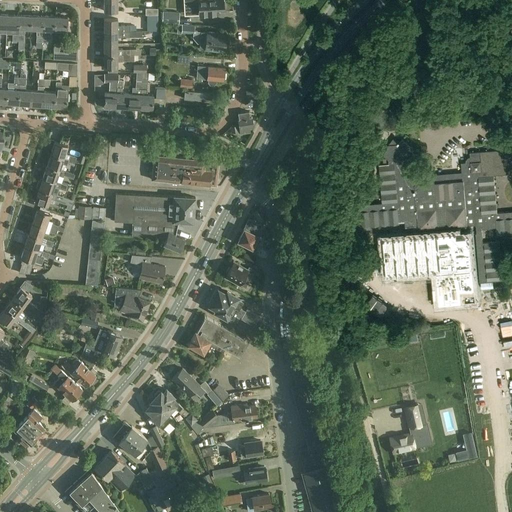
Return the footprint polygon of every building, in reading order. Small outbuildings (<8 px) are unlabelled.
[(103,0),(104,10),(118,10),(117,0),(103,0)] [(190,0),(192,15),(208,14),(207,14),(216,13),(216,11),(224,11),(223,5),(225,4),(225,1),(223,0),(190,0)] [(180,12),(163,11),(161,11),(161,21),(162,21),(162,22),(179,23),(180,12)] [(6,33),(13,33),(18,33),(18,28),(19,15),(7,14),(6,28),(6,33)] [(31,15),(19,15),(18,28),(18,33),(24,33),(24,28),(30,29),(31,15)] [(36,41),(42,41),(43,16),(31,15),(30,29),(37,29),(36,41)] [(48,42),(48,29),(54,29),(55,16),(43,16),(42,41),(48,42)] [(67,17),(55,16),(54,29),(54,35),(66,35),(67,17)] [(130,25),(118,25),(118,18),(104,18),(104,31),(130,31),(130,25)] [(194,30),(195,25),(183,24),(182,32),(193,33),(194,33),(194,30)] [(207,31),(207,32),(194,30),(194,33),(193,33),(193,37),(197,43),(200,43),(200,48),(206,48),(206,49),(225,51),(225,49),(226,49),(227,45),(225,44),(226,33),(207,31)] [(130,31),(104,31),(104,43),(118,43),(118,36),(130,36),(130,31)] [(104,43),(104,55),(130,55),(130,49),(118,49),(118,43),(104,43)] [(55,52),(54,60),(68,61),(69,53),(55,52)] [(178,62),(189,63),(190,55),(178,54),(178,62)] [(104,67),(118,67),(118,61),(123,61),(123,60),(134,60),(134,55),(130,55),(104,55),(104,67)] [(77,76),(77,63),(57,63),(57,69),(69,70),(69,75),(77,76)] [(214,84),(216,82),(216,80),(224,80),(225,67),(209,66),(198,65),(197,78),(208,79),(208,81),(209,84),(212,85),(214,84)] [(112,82),(112,87),(117,87),(118,80),(118,74),(104,74),(104,82),(112,82)] [(6,103),(18,104),(20,77),(14,77),(14,82),(8,82),(8,88),(7,88),(6,103)] [(26,77),(20,77),(18,104),(30,105),(31,90),(25,90),(26,77)] [(30,105),(42,106),(43,91),(43,86),(44,79),(38,78),(37,91),(31,90),(30,105)] [(132,93),(129,93),(128,108),(140,109),(141,94),(141,89),(142,82),(142,78),(136,78),(136,87),(132,87),(132,93)] [(181,79),(180,87),(192,88),(193,80),(181,79)] [(117,87),(116,107),(128,108),(129,93),(123,93),(124,80),(120,80),(118,80),(118,82),(117,87)] [(56,92),(55,92),(54,106),(66,107),(67,92),(68,92),(68,84),(61,84),(61,82),(56,81),(56,92)] [(105,91),(104,106),(116,107),(117,87),(112,87),(111,92),(105,91)] [(147,94),(147,90),(141,89),(141,94),(140,109),(152,109),(153,95),(147,94)] [(212,99),(212,102),(219,102),(220,93),(185,90),(184,98),(202,100),(202,98),(212,99)] [(55,92),(43,91),(42,106),(54,106),(55,92)] [(250,132),(249,127),(253,126),(251,117),(250,118),(249,111),(238,113),(239,119),(239,120),(240,128),(241,128),(242,133),(250,132)] [(64,158),(68,146),(55,141),(51,153),(64,158)] [(83,149),(81,157),(79,162),(83,163),(87,150),(89,143),(86,142),(83,149)] [(47,165),(60,169),(62,163),(67,165),(67,163),(68,159),(64,158),(51,153),(47,165)] [(216,160),(199,159),(198,157),(194,157),(193,158),(154,154),(152,179),(182,182),(210,185),(210,183),(215,183),(217,162),(216,160)] [(485,156),(473,156),(473,166),(485,166),(485,156)] [(400,163),(385,164),(386,188),(401,187),(400,163)] [(65,171),(60,169),(47,165),(43,177),(56,181),(58,175),(63,176),(63,175),(65,171)] [(483,209),(501,208),(500,171),(472,172),(472,180),(482,179),(483,209)] [(39,188),(52,193),(57,194),(59,187),(66,189),(68,185),(56,181),(43,177),(40,176),(36,188),(39,188)] [(422,203),(424,225),(472,220),(468,176),(411,182),(412,190),(421,190),(421,197),(432,196),(433,202),(422,203)] [(57,194),(52,193),(39,188),(35,200),(48,205),(50,198),(55,200),(55,199),(57,194)] [(164,245),(180,251),(180,249),(182,249),(183,246),(182,244),(184,239),(175,235),(178,220),(193,221),(193,222),(194,222),(196,197),(194,197),(116,193),(114,220),(133,221),(132,235),(163,236),(166,238),(164,245)] [(74,200),(57,194),(55,199),(62,201),(60,206),(70,210),(74,200)] [(395,224),(405,223),(404,210),(402,210),(402,203),(386,204),(387,219),(394,218),(395,224)] [(78,216),(77,217),(90,218),(91,206),(79,205),(78,208),(78,216)] [(106,208),(93,207),(92,219),(105,220),(104,229),(113,230),(113,217),(105,217),(106,208)] [(33,222),(46,226),(50,214),(37,209),(33,222)] [(486,214),(486,228),(495,228),(495,214),(486,214)] [(251,249),(258,235),(261,228),(262,226),(249,219),(244,229),(243,229),(243,230),(239,241),(246,244),(245,246),(251,249)] [(42,238),(46,226),(33,222),(29,233),(42,238)] [(38,249),(42,238),(29,233),(25,245),(38,249)] [(456,235),(382,242),(386,280),(435,275),(438,308),(476,304),(469,238),(457,239),(456,235)] [(499,266),(499,243),(488,243),(488,266),(499,266)] [(23,250),(21,250),(19,256),(34,261),(36,255),(41,257),(41,255),(48,257),(50,253),(38,249),(25,245),(23,250)] [(256,257),(246,251),(242,258),(253,263),(256,257)] [(150,264),(151,257),(131,255),(130,263),(142,265),(139,278),(162,282),(164,275),(163,275),(165,267),(150,264)] [(228,273),(226,277),(240,285),(240,284),(246,287),(255,270),(249,267),(248,269),(234,262),(230,268),(229,267),(227,272),(228,273)] [(21,287),(13,297),(25,306),(34,313),(35,313),(36,313),(41,317),(45,313),(28,300),(32,295),(21,287)] [(142,320),(150,301),(138,297),(141,289),(116,287),(116,292),(126,293),(119,311),(131,315),(131,316),(142,320)] [(218,289),(217,290),(216,290),(214,295),(215,295),(214,297),(238,311),(243,302),(237,299),(238,297),(227,291),(226,294),(218,289)] [(35,313),(34,313),(25,306),(13,297),(6,307),(17,315),(21,310),(31,318),(35,313)] [(213,299),(211,299),(209,304),(210,304),(209,305),(217,309),(216,312),(227,318),(228,316),(233,319),(238,311),(214,297),(213,299)] [(17,315),(6,307),(0,314),(0,318),(9,325),(13,320),(18,323),(19,322),(32,332),(35,328),(17,315)] [(252,312),(245,309),(241,318),(247,321),(253,324),(257,316),(252,313),(252,312)] [(109,315),(93,312),(92,318),(108,321),(109,315)] [(222,347),(240,357),(246,347),(250,339),(244,336),(243,338),(218,324),(204,316),(203,318),(204,319),(197,332),(207,338),(214,342),(212,346),(219,350),(222,347)] [(81,324),(96,327),(98,321),(82,317),(81,324)] [(0,328),(0,344),(6,349),(9,346),(3,342),(4,341),(0,337),(4,332),(0,328)] [(107,332),(102,330),(99,337),(104,339),(100,350),(115,356),(122,337),(108,331),(107,332)] [(188,345),(203,354),(209,344),(212,346),(214,342),(207,338),(197,332),(195,331),(191,339),(190,339),(188,342),(189,343),(188,345)] [(397,345),(410,342),(408,334),(395,337),(397,345)] [(89,339),(85,347),(93,351),(97,342),(89,339)] [(253,345),(249,350),(256,355),(260,351),(253,345)] [(30,364),(36,350),(25,346),(21,352),(18,359),(30,364)] [(80,356),(92,366),(96,362),(87,354),(83,352),(80,356)] [(97,371),(93,367),(90,370),(77,358),(71,364),(66,360),(61,365),(67,370),(67,369),(71,373),(85,386),(90,381),(93,381),(95,378),(95,375),(94,374),(97,371)] [(0,359),(0,368),(10,375),(12,366),(4,362),(0,359)] [(342,511),(300,360),(290,363),(296,386),(292,387),(309,448),(299,451),(305,472),(302,473),(312,511),(342,511)] [(173,379),(181,387),(180,388),(189,396),(194,391),(200,397),(206,391),(183,369),(183,368),(172,379),(173,379)] [(66,395),(64,398),(68,402),(71,399),(72,400),(75,400),(78,397),(77,394),(82,389),(68,376),(62,371),(58,375),(60,377),(54,383),(66,395)] [(49,385),(30,375),(27,382),(45,392),(49,385)] [(183,407),(178,402),(173,397),(174,396),(166,389),(163,393),(161,391),(160,392),(159,391),(155,395),(156,397),(155,397),(165,407),(165,409),(169,412),(174,406),(179,411),(183,407)] [(222,401),(212,390),(207,394),(217,405),(222,401)] [(167,413),(169,412),(165,409),(165,407),(155,397),(151,402),(152,403),(146,409),(153,415),(151,417),(163,429),(172,418),(167,413)] [(34,398),(28,404),(32,408),(38,402),(34,398)] [(228,420),(220,421),(221,425),(234,423),(233,420),(245,419),(245,420),(248,419),(248,418),(257,417),(255,405),(247,406),(247,404),(231,406),(232,412),(227,413),(228,420)] [(424,424),(419,404),(404,407),(409,428),(424,424)] [(29,444),(30,444),(34,444),(36,441),(36,437),(45,428),(38,421),(42,417),(34,410),(30,414),(15,430),(23,438),(20,442),(26,447),(29,444)] [(199,421),(190,410),(187,412),(186,410),(182,414),(185,417),(198,433),(202,429),(204,427),(199,421)] [(212,410),(199,421),(204,427),(205,426),(214,425),(220,420),(212,410)] [(119,438),(119,441),(119,442),(135,455),(142,460),(149,452),(157,468),(149,472),(151,477),(142,481),(146,489),(147,488),(154,503),(179,492),(166,464),(165,465),(162,458),(163,458),(157,446),(152,449),(147,439),(132,426),(131,427),(128,427),(125,428),(123,430),(121,432),(120,435),(119,438)] [(150,429),(159,447),(164,444),(155,426),(150,429)] [(411,433),(390,438),(393,453),(415,448),(411,433)] [(245,446),(240,447),(241,455),(246,455),(246,457),(255,456),(255,455),(263,454),(261,441),(244,443),(245,446)] [(205,458),(208,470),(213,468),(210,456),(213,456),(211,448),(201,450),(204,458),(205,458)] [(236,460),(236,459),(234,450),(228,451),(229,461),(236,460)] [(120,490),(134,475),(123,464),(123,463),(111,451),(95,467),(107,479),(108,478),(120,490)] [(230,475),(229,467),(212,470),(214,478),(230,475)] [(251,484),(259,482),(259,481),(266,480),(264,467),(248,469),(248,470),(244,471),(246,484),(250,483),(251,484)] [(87,511),(121,511),(91,471),(85,476),(69,491),(87,511)] [(221,503),(241,500),(240,494),(220,497),(221,503)] [(248,505),(254,504),(254,508),(271,506),(269,494),(252,497),(253,499),(247,500),(248,505)]
